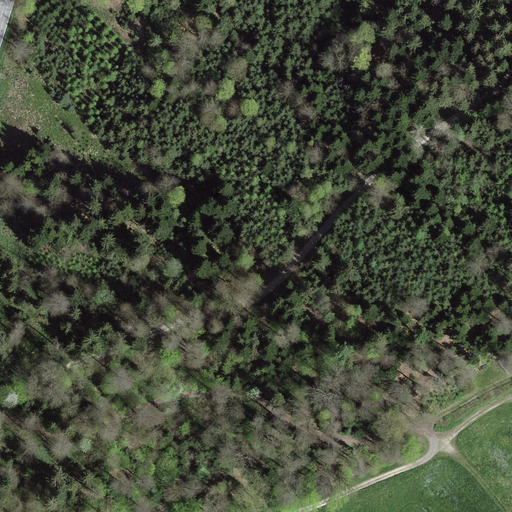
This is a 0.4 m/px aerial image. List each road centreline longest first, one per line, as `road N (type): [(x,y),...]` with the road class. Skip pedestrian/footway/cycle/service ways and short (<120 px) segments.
road 1 (track): [(0,393),(252,297),(344,204),(511,74)]
road 2 (track): [(425,425),(341,439),(316,435),(248,397),(194,395),(63,438),(14,422),(0,403)]
road 3 (track): [(294,511),(425,457),(436,443),(425,425)]
